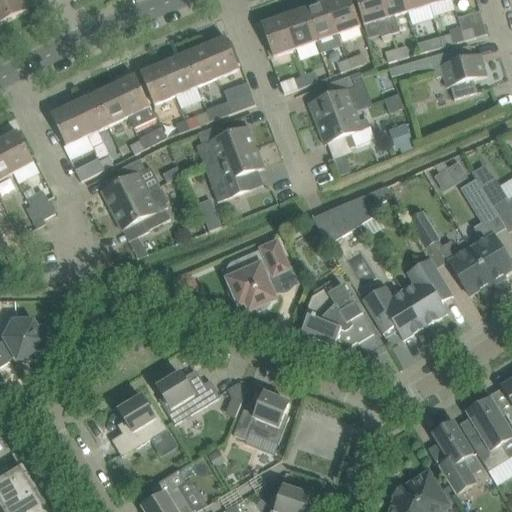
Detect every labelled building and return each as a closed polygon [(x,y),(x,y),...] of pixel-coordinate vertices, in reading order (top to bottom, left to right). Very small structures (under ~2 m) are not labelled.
[(23,0),(0,0),(0,26),(30,13),(23,0)] [(351,0),(336,0),(327,3),(339,36),(361,28),(351,0)] [(387,20),(381,0),(356,0),(365,27),(378,23),(383,38),(392,36),(387,20)] [(404,0),(381,0),(387,20),(392,36),(400,33),(396,17),(409,13),(404,0)] [(428,0),(404,0),(409,13),(431,7),(428,0)] [(327,3),(306,11),(318,44),(339,36),(327,3)] [(306,11),(285,18),(296,51),(318,44),(306,11)] [(459,19),(461,27),(465,43),(487,36),(481,13),(459,19)] [(296,51),(285,18),(262,26),(274,59),(296,51)] [(451,36),(440,39),(443,49),(465,43),(461,27),(449,30),(451,36)] [(227,39),(205,48),(219,80),(240,71),(227,39)] [(443,49),(440,39),(430,42),(433,52),(443,49)] [(205,48),(184,57),(198,89),(219,80),(205,48)] [(466,49),(436,57),(431,59),(390,70),(392,79),(417,72),(435,71),(437,80),(444,78),(448,90),(451,89),(455,101),(478,95),(474,82),(488,78),(482,56),(469,60),(466,49)] [(407,49),(397,52),(399,61),(410,58),(407,49)] [(399,61),(397,52),(386,55),(389,64),(399,61)] [(184,57),(163,66),(177,98),(198,89),(184,57)] [(358,57),(348,61),(352,71),(362,68),(358,57)] [(352,71),(348,61),(338,65),(342,75),(352,71)] [(177,98),(163,66),(142,75),(155,107),(177,98)] [(316,73),(305,77),(309,87),(319,83),(316,73)] [(136,77),(115,87),(130,119),(135,130),(158,119),(153,108),(151,109),(136,77)] [(309,87),(305,77),(295,81),(299,91),(309,87)] [(310,106),(318,126),(357,112),(349,92),(356,90),(352,78),(328,87),(332,97),(310,106)] [(115,87),(94,97),(109,128),(130,119),(115,87)] [(94,97),(74,107),(88,138),(109,128),(94,97)] [(253,97),(229,106),(233,116),(257,107),(253,97)] [(229,106),(208,114),(212,124),(233,116),(229,106)] [(88,138),(74,107),(52,116),(67,148),(88,138)] [(357,112),(318,126),(325,147),(347,139),(352,150),(376,140),(371,129),(368,120),(361,123),(357,112)] [(208,114),(186,122),(190,131),(212,124),(208,114)] [(190,131),(186,122),(176,126),(180,135),(190,131)] [(211,144),(219,164),(258,149),(250,128),(228,137),(224,126),(200,135),(204,147),(211,144)] [(406,126),(389,132),(397,154),(414,148),(406,126)] [(163,131),(141,142),(145,151),(168,140),(163,131)] [(19,133),(0,143),(0,148),(14,175),(35,164),(19,133)] [(145,151),(141,142),(131,148),(135,156),(145,151)] [(0,148),(0,182),(14,175),(0,148)] [(258,149),(219,164),(205,169),(218,204),(252,192),(252,191),(249,192),(243,178),(265,170),(258,149)] [(333,161),(339,176),(351,172),(345,157),(333,161)] [(461,157),(434,170),(444,192),(471,179),(461,157)] [(110,158),(100,163),(105,173),(114,168),(110,158)] [(102,193),(113,213),(149,194),(140,175),(146,172),(141,160),(118,172),(123,182),(102,193)] [(100,163),(99,161),(76,172),(82,184),(105,173),(100,163)] [(494,173),(476,183),(506,231),(509,235),(511,233),(511,200),(509,203),(497,182),(499,180),(494,173)] [(482,243),(472,250),(495,287),(507,280),(505,277),(511,272),(511,266),(494,238),(506,231),(476,183),(461,192),(482,226),(475,230),(482,243)] [(149,194),(113,213),(122,233),(143,222),(149,233),(172,221),(166,210),(169,208),(167,205),(170,204),(163,190),(160,191),(159,189),(149,194)] [(391,196),(386,189),(372,195),(378,204),(391,196)] [(32,209),(27,211),(33,221),(42,216),(45,222),(57,216),(46,196),(30,204),(32,209)] [(366,198),(350,204),(363,226),(378,217),(366,198)] [(363,226),(350,204),(339,209),(313,220),(325,239),(329,247),(363,226)] [(408,223),(431,261),(438,271),(451,264),(470,298),(480,292),(482,295),(495,287),(472,250),(461,257),(452,243),(443,249),(422,213),(408,223)] [(218,215),(206,220),(211,233),(223,228),(218,215)] [(42,216),(33,221),(32,221),(38,231),(47,226),(42,216)] [(139,238),(129,243),(134,251),(144,246),(139,238)] [(228,273),(228,274),(228,275),(228,276),(228,277),(230,281),(240,306),(247,303),(251,311),(255,309),(256,310),(257,311),(258,311),(259,311),(260,311),(261,311),(262,311),(263,311),(264,311),(264,310),(265,310),(266,310),(267,309),(268,309),(268,308),(269,307),(270,306),(270,305),(271,304),(271,303),(271,302),(275,301),(266,280),(289,270),(278,245),(239,262),(232,266),(231,266),(230,267),(230,268),(229,268),(229,269),(228,270),(228,271),(228,272),(228,273)] [(25,266),(17,253),(9,257),(16,271),(25,266)] [(415,288),(405,294),(426,329),(448,315),(442,305),(454,298),(438,271),(431,261),(407,275),(415,288)] [(330,284),(315,294),(313,299),(305,318),(309,319),(302,334),(336,348),(338,343),(352,349),(359,345),(359,346),(375,337),(365,320),(344,287),(330,284)] [(426,329),(405,294),(394,300),(387,288),(363,303),(373,320),(384,337),(394,330),(397,330),(397,332),(404,343),(426,329)] [(45,326),(36,327),(34,324),(14,324),(7,340),(7,341),(0,345),(0,344),(0,370),(11,363),(10,362),(17,358),(19,360),(22,360),(37,360),(46,344),(44,341),(49,333),(45,326)] [(159,389),(165,399),(160,402),(176,428),(221,400),(211,383),(205,386),(200,377),(187,386),(181,376),(159,389)] [(511,383),(502,389),(503,391),(504,390),(511,403),(511,415),(508,418),(507,416),(506,416),(511,426),(511,383)] [(233,400),(230,406),(240,411),(249,389),(239,385),(228,392),(233,400)] [(251,435),(279,446),(290,419),(285,417),(290,406),(265,396),(257,416),(245,411),(234,437),(248,443),(251,435)] [(120,413),(131,431),(113,443),(123,460),(169,432),(153,406),(149,409),(143,399),(120,413)] [(470,442),(480,459),(489,474),(511,459),(511,434),(491,400),(489,402),(487,399),(475,407),(477,409),(468,415),(480,436),(470,442)] [(439,468),(449,485),(457,498),(477,485),(464,464),(475,457),(454,423),(433,436),(449,462),(439,468)] [(208,459),(215,471),(226,465),(219,453),(208,459)] [(49,511),(23,468),(22,468),(22,469),(12,476),(8,470),(0,475),(0,505),(4,511),(49,511)] [(180,472),(172,477),(155,487),(162,499),(144,510),(145,511),(193,511),(180,489),(187,485),(180,472)] [(441,511),(449,508),(429,475),(406,489),(403,486),(393,497),(397,501),(392,511),(441,511)] [(310,511),(306,510),(310,498),(285,489),(277,511),(310,511)]
